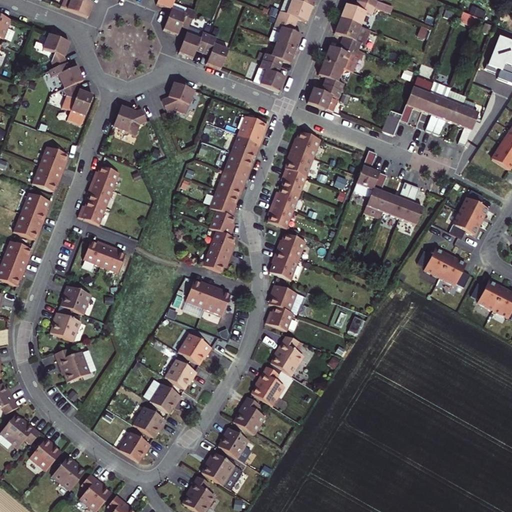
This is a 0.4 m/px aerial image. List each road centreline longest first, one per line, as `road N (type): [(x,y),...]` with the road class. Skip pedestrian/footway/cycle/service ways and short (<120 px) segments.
road 1 (residential): [(286,108),(248,211),(259,293),(245,352),(201,428),(160,471),(144,476),(98,452),(47,408),(21,351),(114,82)]
road 2 (residential): [(286,108),(455,177)]
road 3 (residential): [(168,64),(286,108)]
